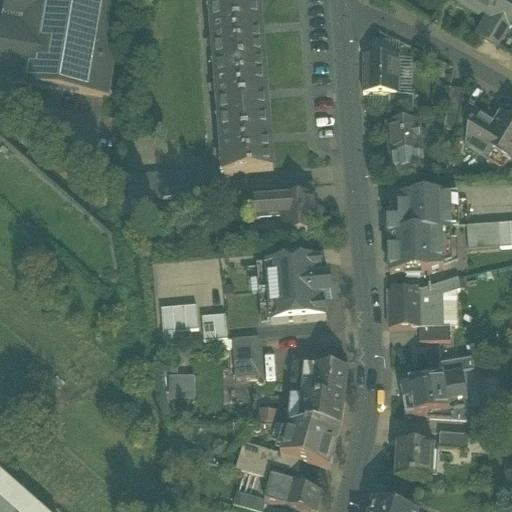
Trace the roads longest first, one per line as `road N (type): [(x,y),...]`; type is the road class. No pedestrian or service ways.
road 1 (residential): [(341,511),(369,371),(340,15)]
road 2 (residential): [(511,92),(378,21),(340,15)]
